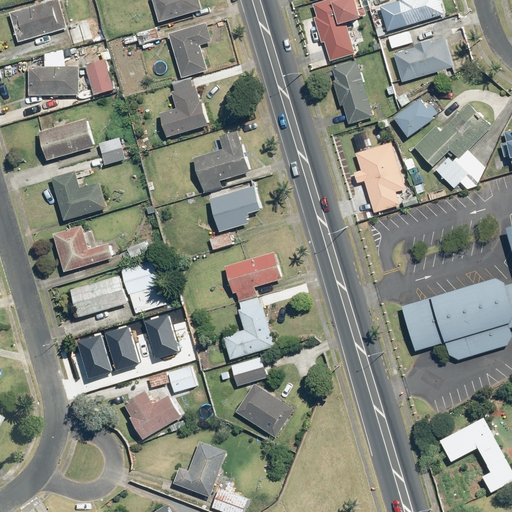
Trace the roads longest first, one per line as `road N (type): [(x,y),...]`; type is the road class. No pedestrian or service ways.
road 1 (secondary): [(411,511),(256,0)]
road 2 (residential): [(0,200),(58,420)]
road 3 (residential): [(58,420),(108,445),(112,473),(102,487),(85,490),(40,474)]
